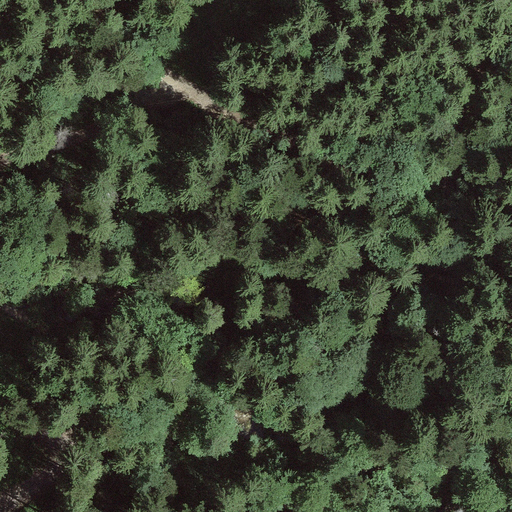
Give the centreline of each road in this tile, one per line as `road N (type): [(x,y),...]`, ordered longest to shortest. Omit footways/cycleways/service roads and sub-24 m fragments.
road 1 (track): [(511,196),(403,167),(187,88),(0,161)]
road 2 (track): [(0,394),(61,453),(45,486),(0,510)]
